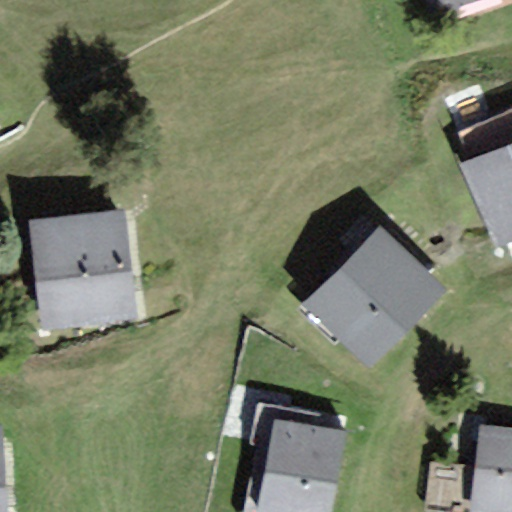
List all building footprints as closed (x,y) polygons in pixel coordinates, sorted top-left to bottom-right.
[(491,0),(417,0),(425,22),(491,0)] [(511,239),(511,140),(458,166),(495,247),(511,239)] [(136,326),(119,213),(25,227),(42,340),(136,326)] [(442,296),(370,227),(297,303),(369,372),(442,296)] [(331,511),(348,426),(262,410),(243,511),(331,511)] [(511,511),(511,433),(471,430),(464,511),(511,511)]
